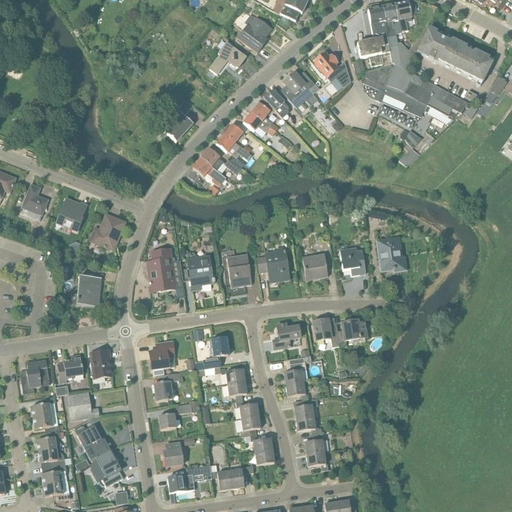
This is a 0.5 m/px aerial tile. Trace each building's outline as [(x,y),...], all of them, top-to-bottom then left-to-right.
[(292,22),(295,24),(299,14),(301,15),(305,7),(290,0),(289,0),(281,17),(280,17),(275,26),(284,33),(292,22)] [(440,12),(440,11),(439,10),(439,11),(429,7),(415,3),(407,5),(395,7),(401,32),(416,44),(410,53),(415,56),(416,55),(429,30),(428,30),(429,28),(428,27),(436,16),(439,12),(440,12)] [(395,7),(383,9),(388,31),(386,32),(396,67),(405,72),(412,58),(414,57),(415,56),(410,53),(416,44),(401,32),(395,7)] [(382,66),(383,68),(396,67),(386,32),(388,31),(383,9),(367,13),(373,42),(356,46),(360,61),(369,59),(371,69),(382,66)] [(246,27),(236,40),(257,55),(265,44),(262,42),(270,31),(255,20),(254,20),(249,17),(243,25),(246,27)] [(480,87),(482,84),(492,64),(487,62),(489,60),(474,52),(469,61),(462,57),(466,48),(451,41),(450,44),(439,38),(440,36),(429,30),(416,55),(476,84),(476,85),(476,86),(476,87),(477,88),(478,88),(479,88),(480,88),(480,87)] [(227,63),(236,69),(237,70),(245,59),(244,59),(247,55),(223,38),(216,48),(221,52),(217,57),(218,58),(208,72),(216,77),(227,63)] [(342,90),(350,84),(344,64),(336,70),(333,67),(336,64),(330,58),(328,60),(325,56),(319,60),(318,60),(315,62),(315,64),(314,65),(330,85),(335,81),(342,90)] [(352,65),(356,78),(365,74),(361,62),(352,65)] [(457,120),(463,114),(472,107),(413,76),(405,72),(396,67),(383,68),(367,74),(363,84),(379,91),(376,97),(382,99),(384,93),(408,104),(405,110),(421,118),(424,113),(426,114),(429,108),(454,121),(456,119),(457,120)] [(315,87),(310,81),(303,74),(297,79),(308,92),(315,87)] [(308,92),(297,79),(293,75),(283,84),(287,88),(281,94),(294,108),(305,99),(303,97),(308,92)] [(497,98),(506,85),(499,80),(489,93),(497,98)] [(264,100),(263,101),(281,121),(288,115),(287,109),(272,92),(268,96),(267,95),(263,98),(264,100)] [(475,98),(468,94),(466,99),(472,102),(475,98)] [(160,130),(176,145),(192,126),(184,119),(191,110),(182,102),(160,130)] [(278,130),(264,119),(269,113),(258,105),(250,115),(274,134),(278,130)] [(470,121),(475,113),(477,110),(472,107),(463,114),(470,121)] [(272,138),(274,134),(250,115),(243,125),(253,133),(257,128),(265,135),(266,134),(272,138)] [(231,126),(224,136),(234,144),(241,134),(231,126)] [(398,163),(405,170),(423,153),(420,150),(416,154),(412,151),(421,141),(409,133),(409,134),(404,131),(399,139),(404,142),(407,146),(403,149),(407,154),(398,163)] [(234,144),(224,136),(215,146),(226,154),(227,153),(231,157),(227,162),(240,172),(244,166),(236,160),(239,157),(247,163),(251,158),(248,156),(248,155),(243,151),(242,151),(233,145),(234,144)] [(246,147),(243,151),(248,155),(251,151),(246,147)] [(200,160),(216,174),(223,165),(218,161),(219,159),(208,150),(200,160)] [(203,179),(206,175),(213,181),(211,184),(219,189),(225,181),(220,176),(216,174),(200,160),(192,170),(203,179)] [(240,172),(227,162),(224,165),(223,167),(226,169),(236,177),(240,172)] [(0,174),(0,200),(1,201),(4,193),(10,195),(16,180),(0,174)] [(40,190),(31,186),(22,210),(42,218),(48,202),(37,198),(40,190)] [(216,197),(220,191),(213,186),(209,192),(216,197)] [(77,232),(87,207),(80,204),(80,206),(66,200),(56,224),(77,232)] [(106,217),(99,232),(95,230),(89,243),(105,250),(106,249),(111,252),(117,239),(118,239),(124,224),(106,217)] [(399,261),(402,260),(399,240),(376,244),(381,273),(395,271),(394,269),(400,269),(399,261)] [(351,278),(365,276),(361,252),(355,254),(354,249),(339,252),(342,273),(350,272),(351,278)] [(151,294),(175,291),(170,252),(155,254),(155,259),(152,259),(152,263),(148,264),(150,276),(149,276),(150,285),(149,285),(149,287),(150,287),(151,294)] [(264,255),(264,258),(269,285),(289,282),(284,252),(264,255)] [(306,282),(327,279),(323,256),(301,260),(306,282)] [(243,288),(251,286),(247,257),(226,261),(231,290),(231,289),(233,289),(243,287),(243,288)] [(200,287),(214,284),(209,260),(187,264),(192,293),(201,291),(200,287)] [(101,280),(78,278),(77,299),(71,298),(70,307),(80,308),(80,312),(92,312),(93,309),(99,309),(101,280)] [(330,336),(330,335),(327,322),(312,325),(315,342),(330,339),(332,350),(339,348),(336,335),(330,336)] [(357,322),(341,325),(344,342),(366,338),(364,324),(358,325),(357,322)] [(273,344),(274,351),(291,348),(290,341),(300,339),(298,328),(287,330),(286,326),(276,327),(279,343),(273,344)] [(193,333),(196,343),(204,340),(201,331),(193,333)] [(204,362),(204,364),(195,366),(196,373),(204,371),(220,369),(218,358),(228,357),(226,340),(211,342),(213,361),(204,362)] [(148,354),(151,372),(167,370),(165,355),(173,354),(171,344),(155,346),(156,353),(148,354)] [(94,381),(112,378),(111,368),(109,369),(108,361),(109,360),(108,352),(90,355),(91,365),(94,381)] [(299,353),(301,360),(310,359),(308,352),(299,353)] [(63,365),(56,366),(59,384),(66,383),(66,381),(73,380),(73,377),(82,376),(80,357),(79,357),(79,359),(71,360),(71,362),(63,363),(63,365)] [(288,374),(283,375),(285,387),(303,384),(302,373),(306,372),(305,365),(311,364),(310,359),(301,360),(286,363),(288,374)] [(194,372),(192,361),(185,362),(187,373),(194,372)] [(48,381),(45,362),(26,365),(27,372),(26,373),(26,377),(20,378),(23,396),(35,395),(34,389),(41,388),(39,382),(48,381)] [(200,378),(205,378),(204,372),(196,373),(197,381),(200,380),(200,378)] [(226,374),(227,386),(244,384),(243,372),(226,374)] [(153,386),(156,404),(172,402),(169,383),(179,381),(178,375),(163,377),(164,384),(153,386)] [(237,403),(242,402),(241,397),(246,396),(244,384),(227,386),(229,400),(236,398),(237,403)] [(303,384),(285,387),(287,399),(302,397),(303,403),(308,402),(307,396),(305,396),(303,384)] [(68,396),(67,388),(55,390),(56,398),(68,396)] [(70,423),(89,420),(98,419),(97,410),(90,412),(88,395),(66,398),(70,423)] [(50,406),(55,405),(55,399),(40,401),(40,407),(31,408),(33,419),(51,417),(50,406)] [(295,422),(313,419),(312,409),(318,408),(317,401),(308,402),(303,403),(304,408),(294,410),(295,422)] [(242,421),(258,418),(256,406),(243,408),(242,402),(237,403),(238,410),(240,410),(242,421)] [(200,413),(199,405),(176,408),(177,416),(200,413)] [(158,418),(160,432),(176,430),(173,416),(158,418)] [(53,427),(51,417),(33,419),(35,431),(44,430),(45,435),(59,433),(59,428),(59,427),(53,427)] [(209,418),(202,419),(203,426),(204,426),(210,425),(209,418)] [(260,431),(258,418),(242,421),(242,422),(235,423),(238,439),(249,438),(256,437),(255,431),(260,431)] [(311,432),(311,438),(318,437),(317,431),(315,431),(313,419),(295,422),(297,434),(311,432)] [(101,443),(93,429),(77,438),(84,453),(89,460),(90,460),(93,465),(97,463),(96,459),(107,453),(101,443)] [(59,433),(45,435),(46,441),(36,442),(38,453),(57,451),(55,439),(60,438),(60,434),(59,433)] [(254,455),(272,453),(270,441),(257,442),(256,437),(249,438),(250,443),(252,443),(254,455)] [(304,445),(306,457),(324,454),(322,442),(318,442),(318,437),(311,438),(312,443),(304,445)] [(192,439),(184,440),(186,447),(194,446),(192,439)] [(179,445),(165,447),(166,454),(163,454),(165,469),(182,467),(179,445)] [(57,451),(38,453),(40,465),(49,463),(50,469),(65,467),(64,461),(58,462),(57,451)] [(97,463),(102,472),(97,474),(106,490),(123,481),(118,472),(119,472),(109,452),(107,453),(96,459),(97,463)] [(274,465),(272,453),(254,455),(256,468),(274,465)] [(329,472),(328,466),(325,466),(324,454),(306,457),(307,469),(321,467),(321,473),(327,472),(329,472)] [(87,461),(76,467),(79,473),(91,467),(87,461)] [(41,476),(43,488),(61,485),(60,474),(66,473),(65,467),(50,469),(51,474),(41,476)] [(192,477),(210,474),(211,474),(210,468),(186,471),(187,477),(167,480),(169,495),(194,492),(192,477)] [(242,476),(248,475),(247,468),(242,469),(243,471),(229,473),(231,491),(244,489),(242,476)] [(217,481),(219,493),(231,491),(229,473),(217,475),(216,473),(211,474),(210,474),(211,482),(217,481)] [(61,485),(43,488),(45,499),(54,497),(55,503),(70,501),(69,495),(63,496),(61,485)] [(126,492),(115,494),(117,505),(128,504),(126,492)] [(349,511),(348,503),(336,505),(336,511),(349,511)]
